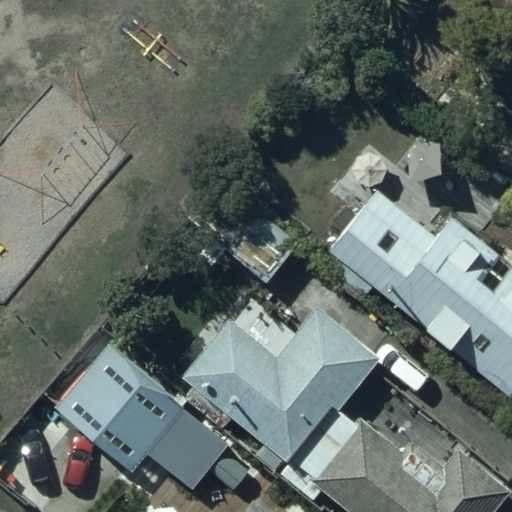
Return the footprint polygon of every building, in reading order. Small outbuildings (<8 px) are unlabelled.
[(511,266),(445,215),(430,234),(371,189),(326,247),(511,391),(511,266)] [(297,240),(244,197),(198,252),(212,263),(225,247),(266,280),(297,240)] [(337,423),(335,421),(372,369),(312,326),(276,375),(226,335),(184,388),(237,429),(235,432),(292,473),(295,475),(337,423)] [(72,400),(74,401),(58,419),(129,484),(146,464),(186,499),(224,456),(110,356),(72,400)] [(424,495),(359,438),(308,496),(327,511),(498,511),(505,505),(455,460),(424,495)] [(231,511),(267,511),(268,511),(267,498),(258,486),(242,488),(231,501),(231,511)]
